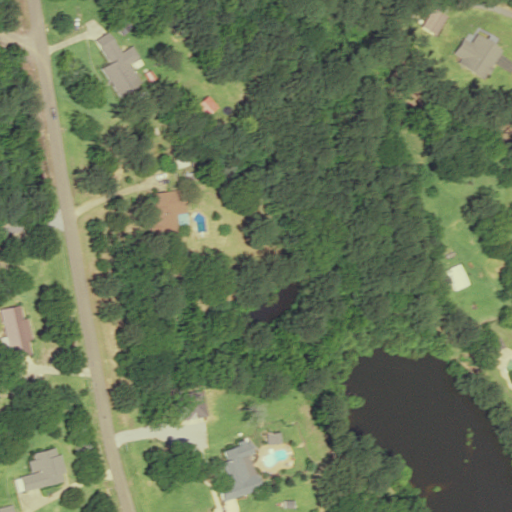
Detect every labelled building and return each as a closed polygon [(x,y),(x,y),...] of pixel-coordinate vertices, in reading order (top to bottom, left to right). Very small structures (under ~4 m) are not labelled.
[(105,32),(86,42),(117,95),(136,84),(105,32)] [(177,189),(143,194),(147,227),(182,223),(177,189)] [(425,236),(416,212),(404,216),(414,240),(425,236)] [(443,269),(452,290),(466,284),(457,263),(443,269)] [(0,308),(0,318),(9,358),(31,353),(20,304),(0,308)] [(256,489),(243,442),(205,453),(218,500),(256,489)] [(64,480),(55,447),(25,454),(29,473),(15,476),(19,491),(64,480)]
